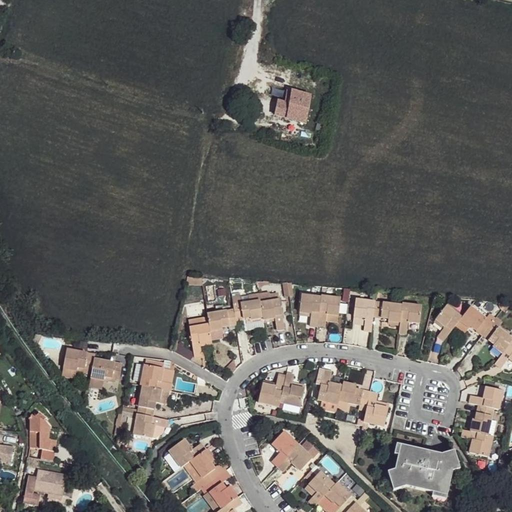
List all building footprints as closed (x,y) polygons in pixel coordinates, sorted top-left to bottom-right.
[(315,99),(292,92),(290,103),(280,100),(275,115),(308,124),(315,99)] [(321,298),(302,296),(300,315),(311,316),(310,328),(318,329),(318,328),(321,298)] [(341,299),(322,296),(321,298),(318,328),(326,328),(327,316),(339,317),(341,299)] [(281,300),(261,303),(263,320),(264,321),(275,320),(277,333),(285,331),(281,300)] [(376,302),(357,300),(354,319),(366,321),(364,332),(373,334),(374,320),(376,302)] [(261,301),(233,305),(234,310),(236,322),(251,320),(251,322),(263,320),(261,303),(261,301)] [(403,305),(376,302),(374,320),(389,321),(389,323),(401,324),(403,305)] [(423,307),(403,304),(403,305),(401,324),(400,335),(407,336),(409,324),(422,326),(423,307)] [(462,318),(447,307),(436,322),(444,329),(437,338),(444,343),(459,322),(462,318)] [(492,324),(471,307),(462,318),(459,322),(470,330),(471,329),(483,338),(492,324)] [(234,310),(208,315),(209,325),(211,334),(222,333),(221,330),(237,328),(236,322),(234,310)] [(511,339),(492,324),(483,338),(495,346),(493,348),(503,356),(495,366),(501,370),(509,361),(511,363),(511,339)] [(209,325),(190,328),(195,359),(203,358),(202,346),(212,344),(211,334),(209,325)] [(95,356),(67,351),(63,370),(77,373),(78,370),(92,373),(95,360),(95,356)] [(121,365),(95,360),(92,373),(91,380),(104,383),(105,380),(119,382),(121,365)] [(164,370),(145,367),(140,388),(142,389),(133,437),(153,441),(156,428),(167,430),(168,422),(154,419),(157,405),(160,406),(163,393),(171,394),(172,385),(161,382),(164,370)] [(321,387),(318,402),(339,406),(340,403),(343,387),(330,384),(332,374),(325,372),(319,371),(316,386),(321,387)] [(295,376),(288,375),(286,379),(281,405),(301,409),(305,389),(293,386),(295,376)] [(286,379),(279,377),(277,387),(263,385),(259,405),(280,409),(281,405),(286,379)] [(358,387),(344,383),(343,387),(340,403),(367,409),(364,425),(385,429),(389,408),(377,406),(378,395),(357,390),(358,387)] [(504,393),(486,388),(483,400),(471,397),(469,405),(479,407),(496,411),(500,412),(504,393)] [(496,411),(479,407),(476,421),(473,421),(471,433),(490,437),(496,411)] [(50,462),(55,463),(58,441),(50,440),(52,430),(46,423),(47,420),(44,420),(45,419),(39,415),(35,419),(31,417),(29,420),(28,424),(31,426),(29,449),(41,451),(40,460),(50,462)] [(471,433),(464,431),(462,439),(472,442),(470,454),(489,459),(494,438),(490,437),(471,433)] [(299,446),(285,433),(272,446),(280,454),(272,463),(278,469),(299,446)] [(207,452),(202,445),(193,451),(185,440),(169,453),(181,469),(190,464),(207,452)] [(0,460),(11,462),(13,448),(0,445),(0,460)] [(314,460),(299,446),(278,469),(284,475),(292,466),(301,473),(314,460)] [(461,471),(454,452),(443,456),(398,446),(396,456),(399,457),(395,471),(389,474),(394,491),(406,488),(434,494),(433,498),(447,501),(454,473),(461,471)] [(41,451),(29,449),(28,457),(40,460),(41,451)] [(214,462),(207,452),(190,464),(202,480),(200,482),(205,488),(221,511),(238,499),(230,488),(227,490),(218,478),(213,472),(216,470),(212,464),(214,462)] [(32,490),(46,493),(60,495),(64,475),(36,469),(35,477),(26,475),(21,503),(36,505),(38,495),(31,494),(32,490)] [(336,486),(322,473),(309,486),(318,494),(309,504),(315,508),(325,498),(336,486)] [(358,503),(338,484),(336,486),(325,498),(334,506),(335,504),(343,511),(348,511),(356,504),(358,503)] [(234,511),(243,506),(238,499),(221,511),(220,511),(234,511)]
